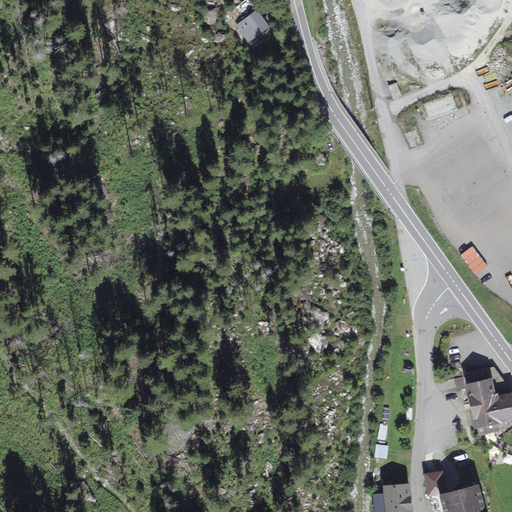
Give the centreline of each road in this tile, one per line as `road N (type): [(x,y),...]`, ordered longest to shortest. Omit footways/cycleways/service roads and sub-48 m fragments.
road 1 (unclassified): [(454,281),(424,329),(421,511)]
road 2 (secondary): [(294,0),(321,91),(388,188)]
road 3 (residential): [(359,0),(395,168),(388,188)]
